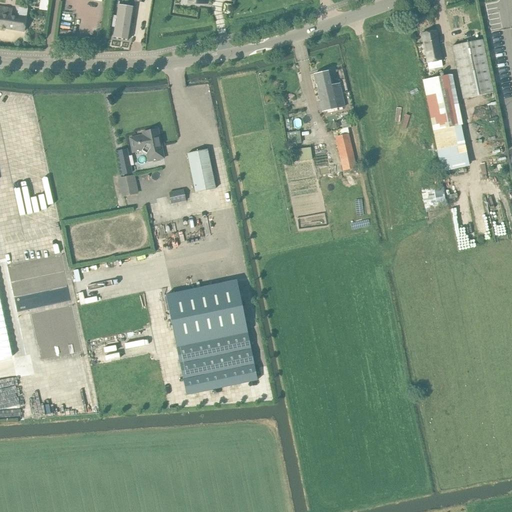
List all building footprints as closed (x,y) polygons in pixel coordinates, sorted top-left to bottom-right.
[(40,0),(39,10),(47,11),(48,0),(40,0)] [(133,8),(118,6),(113,37),(129,40),(133,8)] [(11,15),(12,9),(0,7),(0,27),(24,32),(26,18),(27,9),(18,8),(17,16),(11,15)] [(422,34),(424,43),(428,63),(432,62),(433,69),(443,67),(441,60),(435,31),(422,34)] [(463,99),(493,93),(482,40),(452,46),(463,99)] [(314,75),(322,112),(344,107),(339,84),(333,85),(329,71),(314,75)] [(452,73),(423,79),(439,172),(469,166),(452,73)] [(487,104),(490,119),(499,117),(496,102),(487,104)] [(161,146),(159,134),(158,129),(142,133),(143,136),(129,138),(132,153),(141,151),(147,155),(148,162),(161,159),(159,147),(161,146)] [(349,134),(335,137),(342,171),(356,168),(349,134)] [(310,148),(292,150),(293,162),(312,160),(310,148)] [(127,149),(116,151),(121,176),(132,173),(131,166),(129,156),(127,149)] [(187,154),(195,193),(215,189),(207,150),(187,154)] [(121,197),(129,196),(138,194),(134,175),(118,179),(121,197)] [(421,189),(426,213),(434,211),(434,209),(436,209),(435,207),(439,206),(438,202),(446,200),(443,185),(421,189)] [(171,204),(185,201),(183,190),(169,193),(171,204)] [(237,280),(165,295),(176,347),(186,396),(257,381),(247,333),(237,280)] [(0,360),(12,358),(8,340),(0,301),(0,360)] [(20,410),(21,420),(31,419),(30,409),(20,410)]
